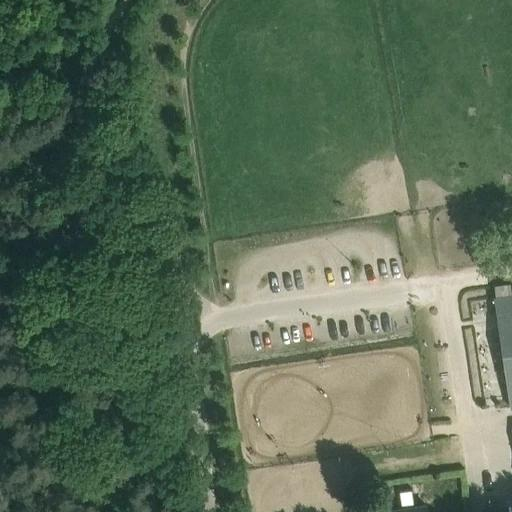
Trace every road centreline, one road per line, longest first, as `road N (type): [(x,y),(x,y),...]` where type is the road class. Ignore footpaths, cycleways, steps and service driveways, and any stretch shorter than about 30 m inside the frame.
road 1 (track): [(173,222),(149,80),(167,0)]
road 2 (unclassified): [(207,511),(187,325)]
